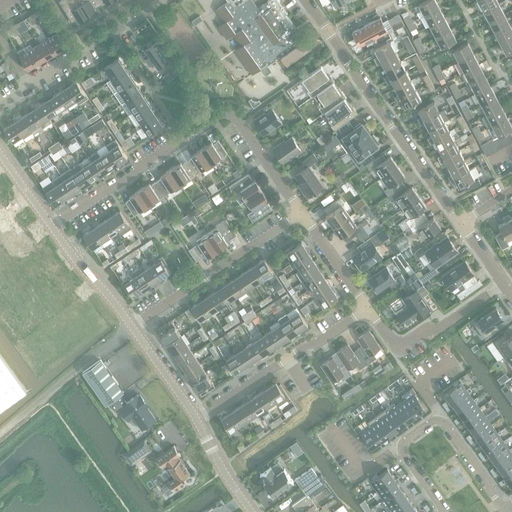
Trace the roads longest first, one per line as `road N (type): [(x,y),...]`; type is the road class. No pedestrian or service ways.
road 1 (residential): [(300,212),(231,115),(219,113),(51,226)]
road 2 (residential): [(459,223),(304,0)]
road 3 (residential): [(442,511),(402,447),(439,421),(506,509)]
road 4 (residential): [(130,327),(300,212)]
road 5 (residential): [(194,417),(367,308)]
road 6 (residential): [(0,105),(164,0)]
road 7 (residential): [(503,283),(401,347),(367,308)]
road 8 (tertiary): [(51,226),(130,327)]
